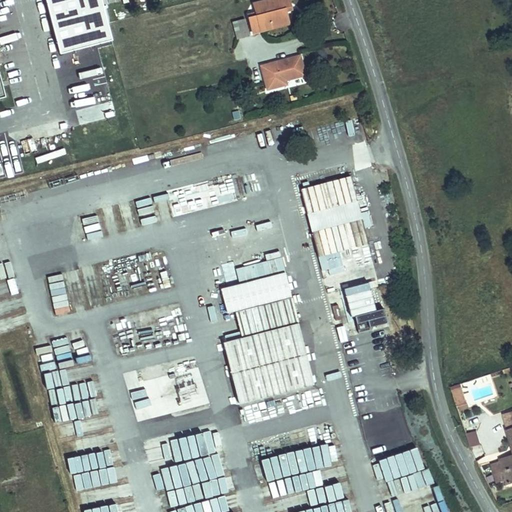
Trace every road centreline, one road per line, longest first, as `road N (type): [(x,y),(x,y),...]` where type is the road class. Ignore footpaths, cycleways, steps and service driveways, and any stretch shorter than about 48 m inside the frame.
road 1 (unclassified): [(495,511),(432,389),(421,218),(352,0)]
road 2 (unknown): [(397,137),(369,155),(279,170)]
